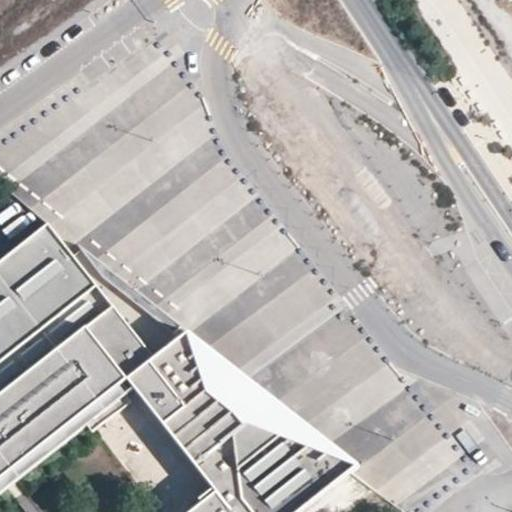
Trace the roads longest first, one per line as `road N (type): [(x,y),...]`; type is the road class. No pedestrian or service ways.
road 1 (tertiary): [(253,0),(511,390)]
road 2 (tertiary): [(511,214),(368,0)]
road 3 (residential): [(154,0),(0,110)]
